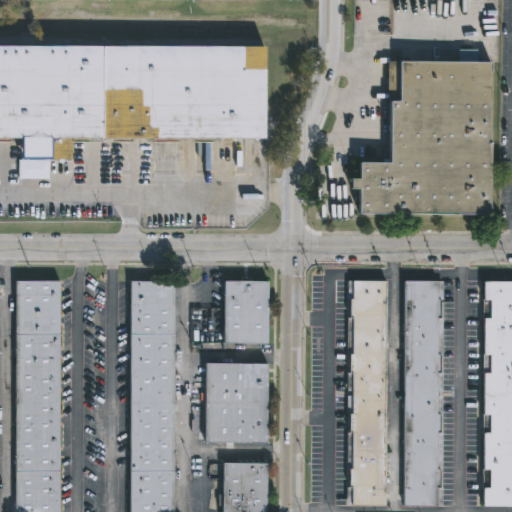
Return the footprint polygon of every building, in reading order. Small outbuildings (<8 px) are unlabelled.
[(72,138),(72,160),(21,160),(21,139),(0,139),(0,46),(266,47),(266,138),(72,138)] [(475,49),(475,62),(487,62),(485,215),(354,214),(354,190),(345,190),(345,180),(353,180),(353,163),(384,163),(384,101),(388,101),(389,61),(456,62),(456,49),(475,49)] [(251,277),(251,282),(264,282),(263,344),(220,344),(220,282),(241,282),(241,277),(251,277)] [(55,511),(11,511),(11,281),(55,281),(55,511)] [(126,511),(126,282),(170,282),(170,511),(126,511)] [(383,282),(382,506),(344,506),(344,489),(349,489),(349,486),(345,486),(345,471),(348,471),(348,464),(345,464),(345,434),(349,434),(349,432),(345,432),(345,415),(349,415),(349,410),(345,410),(345,397),(349,397),(349,391),(344,391),(345,373),(349,373),(349,372),(346,372),(346,355),(348,355),(348,350),(346,350),(346,319),(350,319),(350,317),(346,317),(346,300),(349,300),(349,295),(345,295),(345,282),(383,282)] [(442,356),(442,374),(440,374),(439,507),(400,507),(401,282),(441,282),(442,319),(441,319),(440,355),(442,356)] [(511,507),(479,508),(480,282),(511,282),(511,507)] [(262,444),(201,444),(201,364),(263,365),(262,444)] [(219,511),(219,465),(262,464),(262,511),(219,511)]
